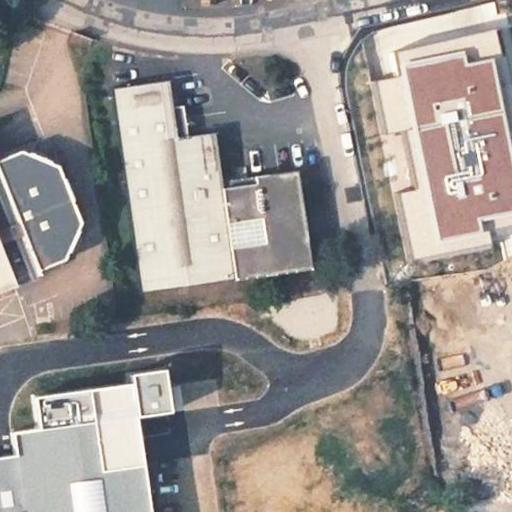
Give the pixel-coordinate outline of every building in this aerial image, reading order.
[(445,165),(424,64),(376,72),(396,172),(410,169),(415,193),(420,215),(450,210),(452,215),(510,204),(500,160),(446,170),(445,165)] [(176,138),(167,81),(109,89),(139,294),(309,269),(296,171),(245,178),(246,185),(219,189),(219,181),(212,134),(176,138)] [(0,157),(0,290),(14,285),(0,249),(0,204),(8,225),(13,237),(30,278),(38,275),(36,271),(60,262),(79,223),(56,166),(49,163),(25,154),(17,151),(0,157)] [(46,158),(30,151),(25,154),(49,163),(46,158)] [(500,160),(499,155),(445,165),(446,170),(500,160)] [(246,185),(245,178),(219,181),(219,189),(246,185)] [(415,193),(401,196),(406,223),(452,215),(450,210),(420,215),(415,193)] [(8,225),(0,228),(0,241),(13,237),(8,225)] [(0,511),(147,511),(134,418),(168,413),(161,371),(128,375),(129,385),(32,397),(37,430),(11,433),(14,456),(0,458),(0,511)]
